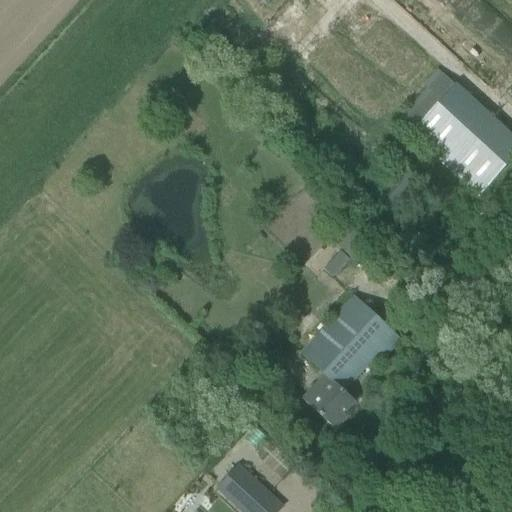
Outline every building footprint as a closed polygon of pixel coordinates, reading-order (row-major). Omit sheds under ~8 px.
[(478,198),(511,159),(511,136),(436,70),(430,77),(434,80),(397,123),(478,198)] [(401,172),(382,195),(400,210),(419,186),(401,172)] [(363,213),(335,244),(357,264),(385,232),(363,213)] [(310,407),(321,417),(335,430),(347,417),(343,414),(354,402),(343,391),(367,365),(373,371),(400,341),(385,327),(353,298),(301,356),(331,383),(310,407)] [(229,349),(247,367),(258,356),(240,338),(229,349)] [(278,511),(282,508),(238,467),(217,489),(242,511),(278,511)]
